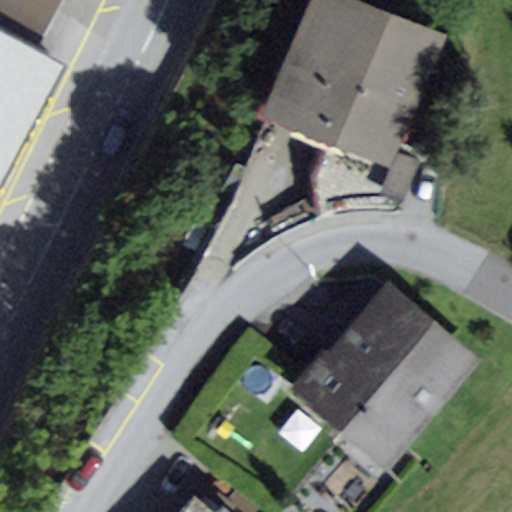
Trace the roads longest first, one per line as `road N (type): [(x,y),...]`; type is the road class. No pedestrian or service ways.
road 1 (residential): [(92,511),(206,343),(282,284),(363,247),(442,267),(511,307)]
road 2 (secondary): [(163,0),(0,336)]
